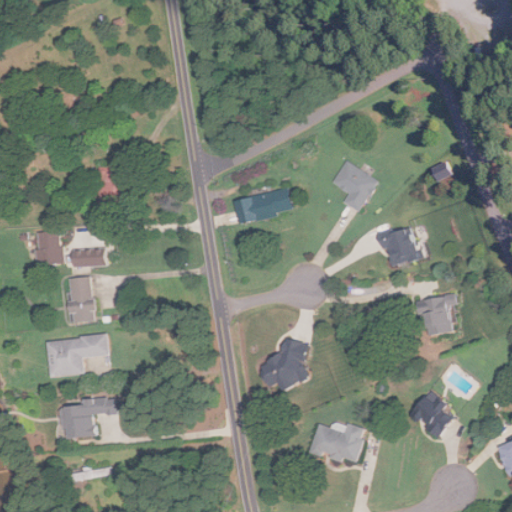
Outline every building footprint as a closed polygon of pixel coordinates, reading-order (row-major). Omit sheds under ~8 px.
[(351,203),(357,193),(338,183),(351,161),(384,180),(366,212),(351,203)] [(112,201),(133,200),(131,169),(111,170),(112,201)] [(248,223),(243,200),(294,188),(299,210),(248,223)] [(424,232),(417,234),(416,228),(401,231),(400,228),(390,230),(399,266),(431,258),(424,232)] [(47,233),(68,232),(68,245),(47,246),(47,233)] [(78,321),(101,321),(100,310),(101,310),(100,276),(77,277),(78,321)] [(460,301),(443,301),(443,331),(460,331),(460,301)] [(54,342),(115,335),(117,355),(91,358),(92,373),(57,377),(54,342)] [(274,360),(277,390),(321,385),(315,337),(291,340),(293,357),(274,360)] [(453,409),(462,418),(446,437),(434,428),(436,426),(429,420),(427,421),(424,418),(423,414),(425,411),(424,410),(428,406),(425,403),(432,393),(436,396),(440,390),(459,403),(453,409)] [(76,408),(97,406),(97,400),(114,398),(116,413),(99,414),(101,428),(116,429),(117,439),(78,442),(76,408)] [(328,424),(352,432),(355,423),(371,429),(368,438),(373,440),(365,463),(351,458),(349,462),(337,458),(338,455),(330,452),(329,456),(317,452),(328,424)]
